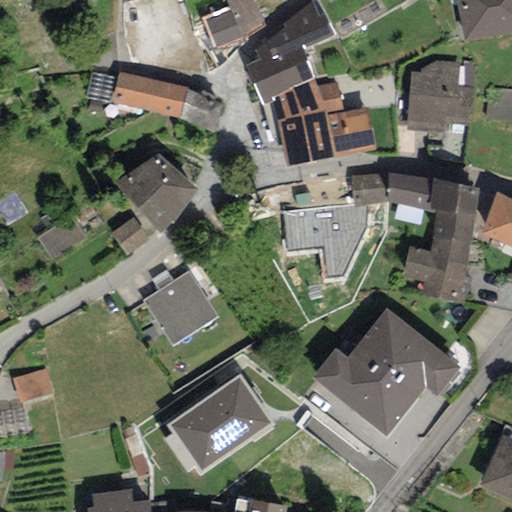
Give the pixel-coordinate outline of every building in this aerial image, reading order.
[(252,0),(225,0),(228,7),(201,18),(214,48),(267,27),(253,2),(252,0)] [(315,0),(310,0),(283,24),(285,28),(254,50),(260,61),(246,66),(263,107),(274,102),(271,97),(279,94),(313,79),(301,49),(335,36),(315,0)] [(511,0),(456,0),(461,39),(511,32),(511,0)] [(411,72),(406,129),(447,132),(449,124),(469,127),(475,64),(435,61),(421,69),(421,72),(411,72)] [(187,87),(117,72),(116,78),(110,104),(180,118),(187,87)] [(110,104),(116,78),(91,73),(85,98),(110,104)] [(316,87),(313,79),(279,94),(285,120),(278,121),(286,166),(333,157),(325,115),(316,87)] [(336,83),(316,87),(325,115),(343,112),(336,83)] [(224,106),(187,87),(180,118),(212,134),(224,106)] [(511,90),(488,88),(486,119),(511,121),(511,90)] [(333,157),(376,150),(369,108),(343,112),(325,115),(333,157)] [(158,154),(115,183),(161,234),(197,189),(158,154)] [(428,211),(433,178),(389,174),(351,175),(353,204),(354,208),(367,206),(387,202),(428,211)] [(480,189),(433,178),(428,211),(436,212),(475,218),(480,189)] [(511,200),(497,194),(480,233),(511,246),(511,200)] [(353,204),(284,212),(288,251),(321,248),(322,279),(343,278),(367,227),(367,206),(354,208),(353,204)] [(475,218),(436,212),(432,239),(470,245),(475,218)] [(82,235),(70,218),(42,237),(54,254),(82,235)] [(133,218),(111,233),(127,256),(149,241),(133,218)] [(430,251),(408,247),(403,278),(423,282),(420,297),(467,305),(472,277),(465,276),(470,245),(432,239),(430,251)] [(159,292),(173,282),(166,270),(151,280),(159,292)] [(159,292),(143,301),(172,348),(218,319),(189,272),(173,282),(159,292)] [(460,368),(387,310),(348,359),(336,349),(312,380),(385,438),(425,388),(437,398),(460,368)] [(47,368),(12,378),(19,405),(55,395),(47,368)] [(240,375),(167,424),(173,434),(165,440),(187,472),(194,467),(201,476),(275,427),(240,375)] [(23,407),(0,410),(0,438),(28,434),(23,407)] [(511,439),(502,435),(479,487),(511,501),(511,439)] [(13,449),(0,451),(0,482),(3,483),(4,470),(13,471),(13,449)] [(131,490),(91,496),(93,507),(87,508),(87,511),(149,511),(149,501),(133,504),(131,490)] [(249,503),(237,501),(234,511),(287,511),(289,508),(250,501),(249,503)]
